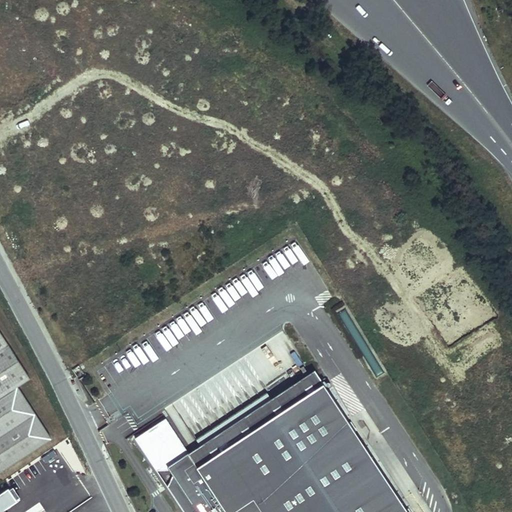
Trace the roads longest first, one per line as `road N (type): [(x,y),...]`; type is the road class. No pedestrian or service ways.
road 1 (unclassified): [(0,266),(119,511)]
road 2 (motorway): [(365,0),(494,136)]
road 3 (motorway): [(511,122),(437,0)]
